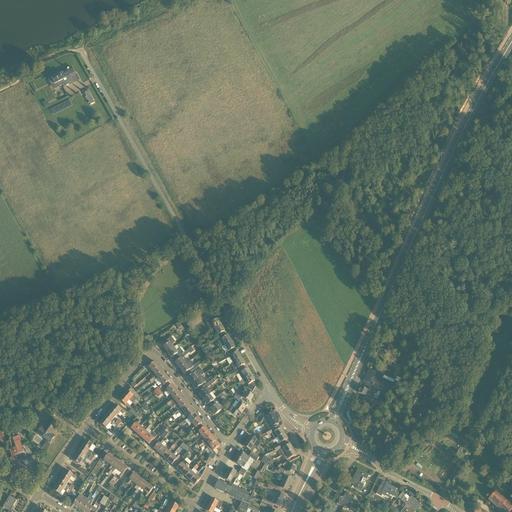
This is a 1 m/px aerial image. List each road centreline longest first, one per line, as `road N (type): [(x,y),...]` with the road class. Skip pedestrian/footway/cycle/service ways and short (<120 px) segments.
road 1 (secondary): [(332,422),(452,150),(511,40)]
road 2 (unclassified): [(272,393),(80,50)]
road 3 (track): [(62,293),(136,266),(264,198)]
road 4 (track): [(476,444),(378,302)]
road 5 (residential): [(196,508),(85,426)]
road 6 (residential): [(229,448),(155,354),(146,355)]
